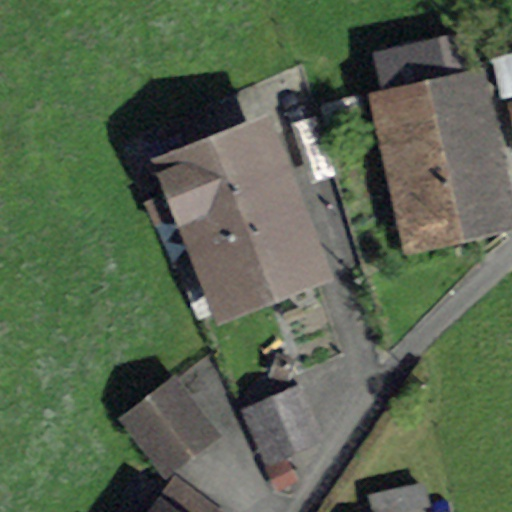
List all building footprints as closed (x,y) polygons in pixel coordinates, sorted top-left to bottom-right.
[(511,54),(496,59),(509,98),(511,96),(511,54)] [(499,216),(492,186),(505,183),(496,140),(483,143),(468,78),(387,96),(418,234),(499,216)] [(175,172),(224,297),(309,264),(259,139),(175,172)] [(163,468),(211,431),(174,384),(127,420),(163,468)] [(249,414),(270,461),(317,440),(296,394),(249,414)] [(214,511),(177,483),(154,511),(214,511)]
